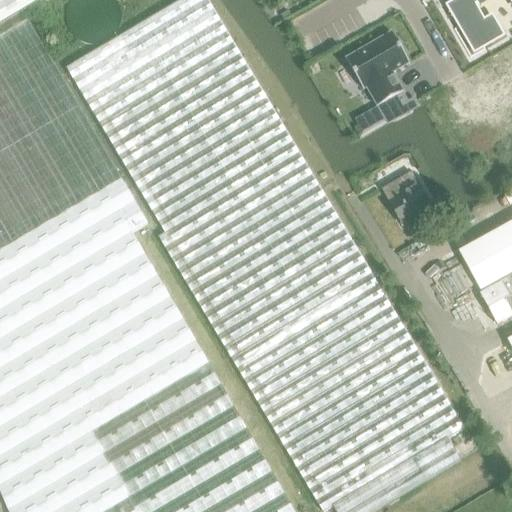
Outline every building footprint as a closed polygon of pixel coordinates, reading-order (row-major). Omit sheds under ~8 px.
[(0,0),(0,16),(26,0),(0,0)] [(115,13),(115,12),(115,7),(113,2),(112,0),(65,0),(64,3),(62,12),(63,17),(64,22),(67,26),(69,30),(74,34),(78,36),(82,38),(88,38),(93,38),(98,37),(102,35),(106,32),(110,27),(113,23),(114,18),(115,13)] [(447,440),(463,430),(206,0),(182,0),(66,70),(164,236),(157,240),(320,511),(326,511),(332,508),(447,440)] [(511,0),(455,0),(445,6),(456,26),(458,25),(474,52),(482,48),(483,49),(503,37),(491,18),(484,22),(477,9),(479,8),(478,6),(479,6),(478,4),(477,5),(476,4),(475,5),(471,0),(508,0),(511,6),(511,0)] [(0,36),(0,497),(6,511),(108,511),(130,500),(136,511),(292,511),(131,234),(146,225),(26,21),(0,36)] [(392,34),(345,61),(363,91),(366,89),(377,108),(403,94),(391,75),(409,65),(392,34)] [(431,210),(410,174),(379,192),(400,228),(431,210)] [(459,254),(480,294),(490,288),(511,275),(511,224),(467,249),(463,251),(459,254)] [(511,279),(480,297),(497,327),(511,318),(511,279)] [(373,511),(461,462),(447,440),(332,508),(334,511),(373,511)] [(136,511),(130,500),(108,511),(136,511)]
